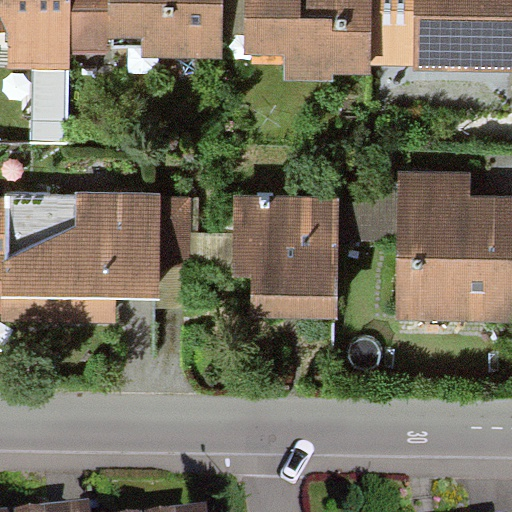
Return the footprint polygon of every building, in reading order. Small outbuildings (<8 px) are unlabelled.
[(0,0),(0,15),(11,16),(10,56),(68,57),(68,40),(68,0),(0,0)] [(109,13),(109,0),(68,0),(68,40),(109,40),(109,13)] [(109,0),(109,13),(147,13),(147,37),(222,38),(222,0),(109,0)] [(250,0),(249,32),(287,33),(287,58),(333,59),(333,48),(371,49),(371,0),(250,0)] [(371,0),(371,49),(416,50),(416,0),(371,0)] [(511,0),(416,0),(416,50),(511,51),(511,0)] [(466,170),(395,170),(394,312),(511,312),(511,186),(466,186),(466,170)] [(5,312),(119,312),(119,272),(161,272),(161,180),(5,180),(5,187),(5,272),(5,300),(5,312)] [(341,185),(242,184),(241,260),(258,260),(257,290),(340,291),(341,185)] [(92,511),(91,502),(14,511),(204,511),(203,501),(120,511),(92,511)]
